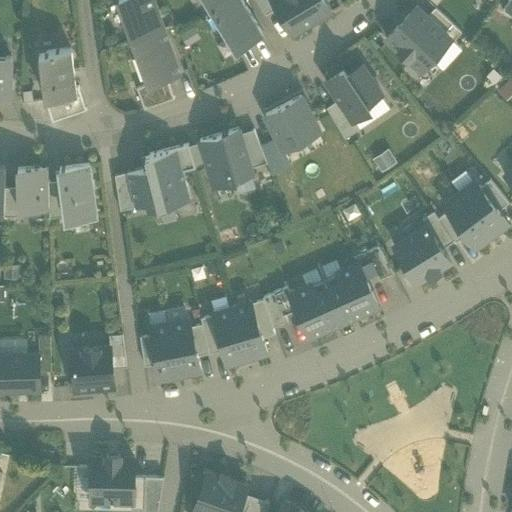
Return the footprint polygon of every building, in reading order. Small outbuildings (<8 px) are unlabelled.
[(152,0),(118,0),(133,40),(164,30),(152,0)] [(204,0),(212,13),(232,0),(204,0)] [(263,35),(241,0),(232,0),(212,13),(236,52),(263,35)] [(325,0),(270,0),(289,32),(332,12),(325,0)] [(416,7),(386,39),(420,71),(450,39),(416,7)] [(511,11),(505,7),(502,11),(511,16),(511,11)] [(179,73),(164,30),(133,40),(149,84),(167,77),(179,73)] [(71,49),(39,53),(45,99),(77,95),(76,88),(71,49)] [(11,57),(0,56),(0,96),(10,97),(11,57)] [(358,122),(381,106),(350,61),(326,77),(358,122)] [(173,99),(167,77),(149,84),(136,88),(144,109),(173,99)] [(77,95),(45,99),(45,101),(52,122),(86,110),(78,87),(76,88),(77,95)] [(300,96),(265,115),(284,150),(319,132),(300,96)] [(238,129),(200,140),(200,142),(206,161),(213,187),(252,175),(250,168),(240,134),(238,129)] [(254,130),(240,134),(250,168),(267,163),(254,130)] [(206,161),(200,142),(188,145),(194,165),(206,161)] [(188,145),(177,148),(183,171),(195,168),(194,165),(188,145)] [(177,148),(145,156),(148,167),(143,168),(127,172),(136,207),(146,204),(148,211),(190,200),(183,171),(177,148)] [(89,164),(60,168),(61,180),(66,216),(66,220),(96,216),(89,164)] [(49,214),(48,182),(47,169),(18,169),(19,196),(19,214),(49,214)] [(136,207),(127,172),(114,175),(120,211),(136,207)] [(61,180),(48,182),(49,214),(49,218),(66,216),(61,180)] [(500,212),(475,181),(459,193),(489,233),(496,227),(498,231),(508,223),(500,212)] [(459,193),(443,205),(465,236),(474,249),(484,241),(482,238),(489,233),(459,193)] [(19,214),(19,196),(5,196),(6,208),(6,222),(19,222),(19,214)] [(427,225),(393,246),(416,284),(450,263),(427,225)] [(358,263),(324,279),(343,323),(360,315),(378,307),(358,263)] [(324,279),(289,294),(309,338),(343,323),(324,279)] [(250,301),(231,307),(242,342),(241,342),(245,355),(254,353),(255,356),(267,353),(264,342),(261,334),(260,335),(250,301)] [(231,307),(212,313),(222,346),(221,346),(226,365),(238,361),(237,358),(245,355),(241,342),(242,342),(231,307)] [(189,319),(150,326),(156,360),(155,360),(159,379),(201,371),(197,352),(196,352),(189,319)] [(111,346),(71,349),(74,389),(114,386),(111,346)] [(39,354),(0,355),(0,389),(40,388),(39,354)] [(6,475),(3,493),(35,461),(0,454),(0,473),(1,474),(6,475)] [(134,458),(119,458),(120,455),(106,455),(106,457),(92,457),(91,501),(133,502),(134,458)] [(61,467),(35,461),(3,493),(9,495),(8,498),(20,510),(61,467)] [(237,511),(247,485),(233,480),(235,477),(222,473),(221,476),(208,471),(196,505),(196,509),(202,511),(237,511)] [(0,492),(0,511),(5,511),(8,498),(9,495),(3,493),(0,492)] [(305,511),(287,500),(278,511),(305,511)]
